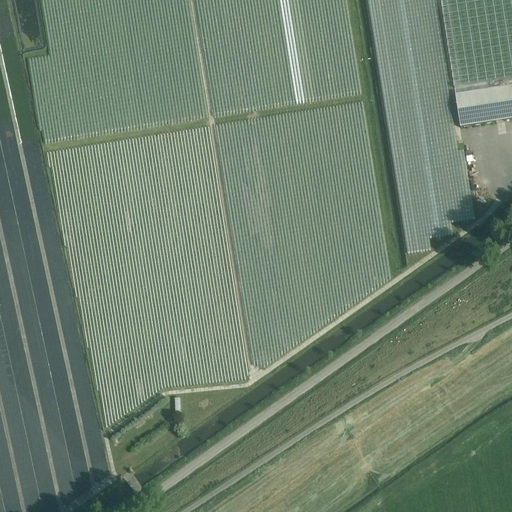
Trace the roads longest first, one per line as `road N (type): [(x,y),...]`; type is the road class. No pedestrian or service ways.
road 1 (unclassified): [(132,511),(511,245)]
road 2 (unclassified): [(195,511),(511,327)]
